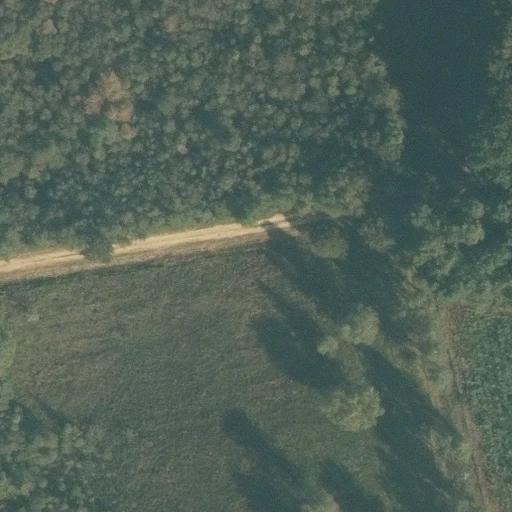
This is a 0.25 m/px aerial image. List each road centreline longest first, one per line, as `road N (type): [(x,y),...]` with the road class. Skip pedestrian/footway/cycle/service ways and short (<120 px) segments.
road 1 (track): [(388,199),(0,262)]
road 2 (track): [(388,199),(453,511)]
road 3 (track): [(511,180),(388,199)]
